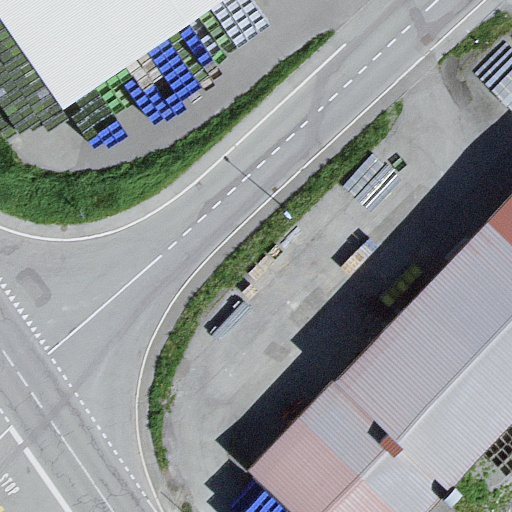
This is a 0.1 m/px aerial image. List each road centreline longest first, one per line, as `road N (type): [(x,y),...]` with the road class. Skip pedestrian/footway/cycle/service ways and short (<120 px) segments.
road 1 (residential): [(436,0),(56,350),(31,387)]
road 2 (residential): [(116,511),(31,387)]
